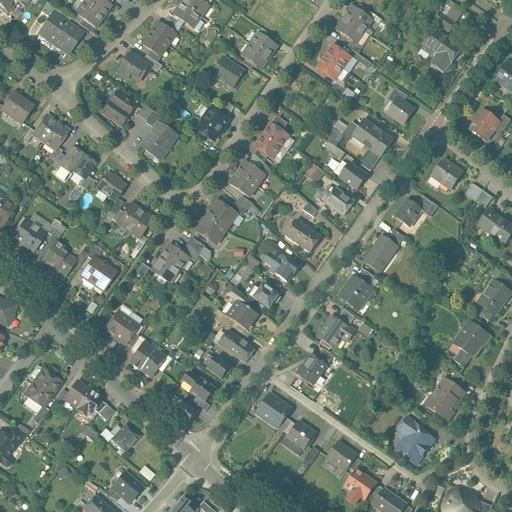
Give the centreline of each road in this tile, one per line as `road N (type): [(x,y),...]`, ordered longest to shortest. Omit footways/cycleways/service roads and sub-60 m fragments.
road 1 (residential): [(57,90),(181,200),(203,189),(330,0)]
road 2 (residential): [(430,129),(193,456)]
road 3 (residential): [(193,456),(56,322)]
road 4 (residential): [(511,343),(473,443),(486,473),(511,489)]
road 5 (residential): [(152,0),(57,90)]
